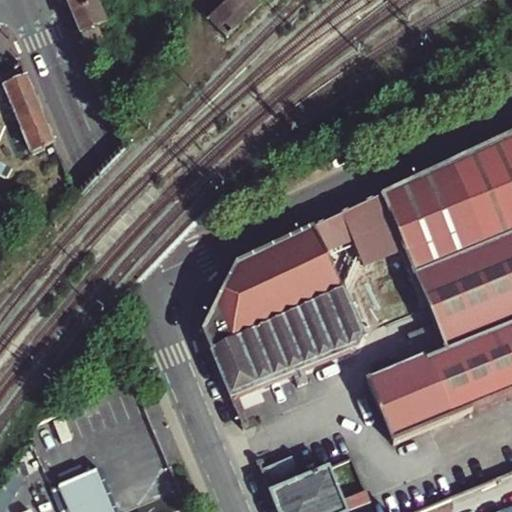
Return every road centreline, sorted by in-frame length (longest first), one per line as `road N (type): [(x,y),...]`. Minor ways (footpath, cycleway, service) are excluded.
road 1 (residential): [(140,278),(511,105)]
road 2 (tertiary): [(24,0),(140,278)]
road 3 (tertiary): [(140,278),(237,511)]
